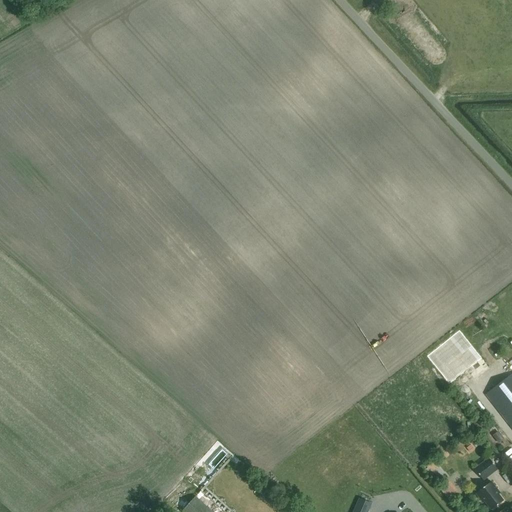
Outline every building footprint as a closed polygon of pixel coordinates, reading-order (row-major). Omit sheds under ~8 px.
[(511,373),(485,395),(511,428),(511,373)] [(502,431),(497,434),(502,443),(507,440),(502,431)] [(449,449),(443,456),(448,461),(454,453),(449,449)] [(497,469),(488,458),(474,469),(483,480),(497,469)] [(452,482),(445,486),(452,498),(459,494),(452,482)] [(497,490),(491,482),(476,493),(482,502),(484,501),(491,510),(503,501),(496,491),(497,490)] [(223,511),(200,491),(187,506),(186,505),(183,508),(184,509),(181,511),(223,511)]
